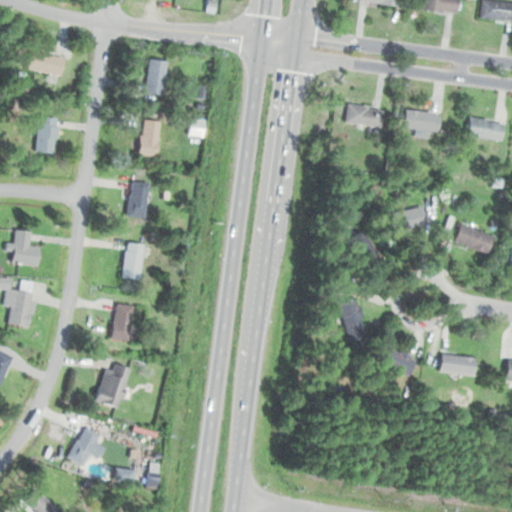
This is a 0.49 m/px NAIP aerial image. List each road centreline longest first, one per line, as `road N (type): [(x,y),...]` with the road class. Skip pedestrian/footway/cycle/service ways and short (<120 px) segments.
road 1 (trunk): [(231,511),(299,0)]
road 2 (trunk): [(265,0),(197,511)]
road 3 (residential): [(0,461),(28,420),(61,338),(108,0)]
road 4 (residential): [(4,0),(105,24),(260,40)]
road 5 (residential): [(260,40),(292,54),(511,83)]
road 6 (residential): [(511,62),(295,34),(260,40)]
